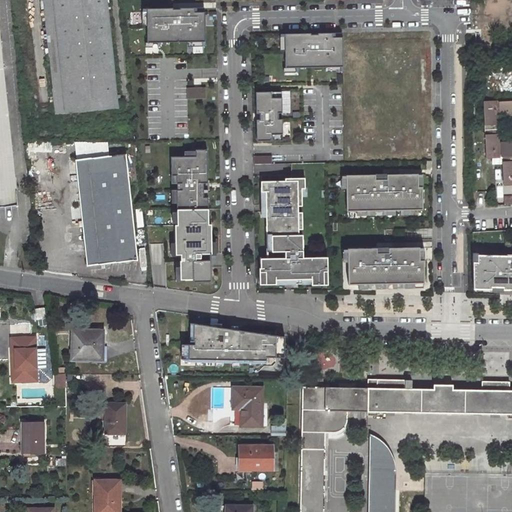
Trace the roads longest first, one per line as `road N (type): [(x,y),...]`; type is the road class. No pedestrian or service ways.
road 1 (residential): [(401,16),(236,23),(238,308)]
road 2 (residential): [(448,213),(445,16),(401,16)]
road 3 (residential): [(142,295),(172,511)]
road 4 (residential): [(449,331),(326,328),(238,308)]
road 5 (residential): [(142,295),(0,277)]
